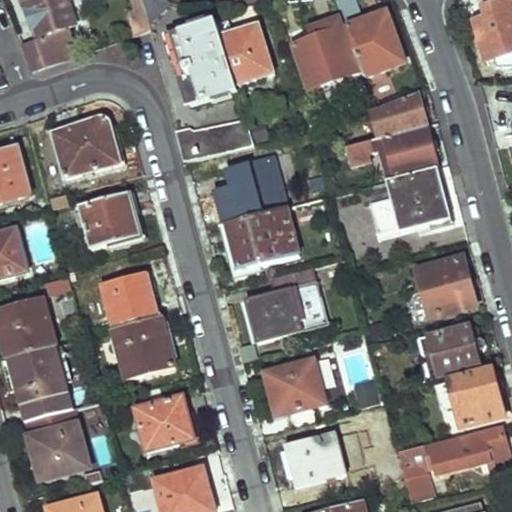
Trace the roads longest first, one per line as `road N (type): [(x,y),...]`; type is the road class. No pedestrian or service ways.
road 1 (residential): [(257,511),(149,102),(123,78),(96,76),(27,95)]
road 2 (residential): [(417,0),(457,99),(511,307)]
